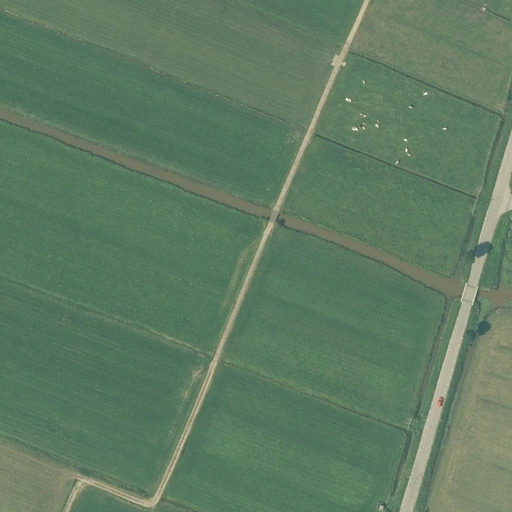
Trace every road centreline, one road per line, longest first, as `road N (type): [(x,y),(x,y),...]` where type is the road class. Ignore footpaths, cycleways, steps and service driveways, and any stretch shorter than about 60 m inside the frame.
road 1 (track): [(67,511),(82,480),(153,507),(367,0)]
road 2 (tertiary): [(404,511),(511,147)]
